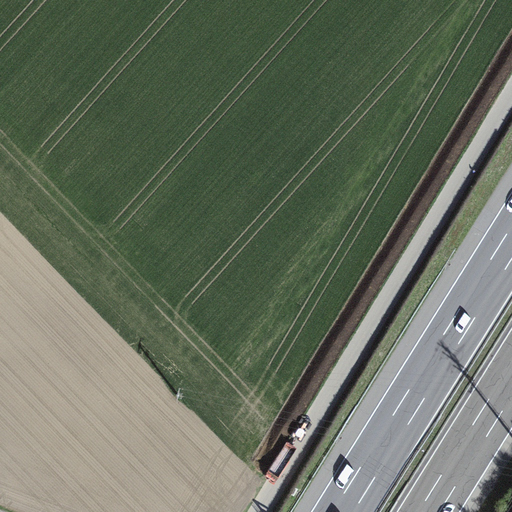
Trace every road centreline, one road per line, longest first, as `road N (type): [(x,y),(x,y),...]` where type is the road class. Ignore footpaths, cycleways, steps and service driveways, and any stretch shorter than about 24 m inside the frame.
road 1 (unclassified): [(511,93),(260,511)]
road 2 (motorway): [(511,241),(342,511)]
road 3 (motorway): [(428,511),(511,379)]
